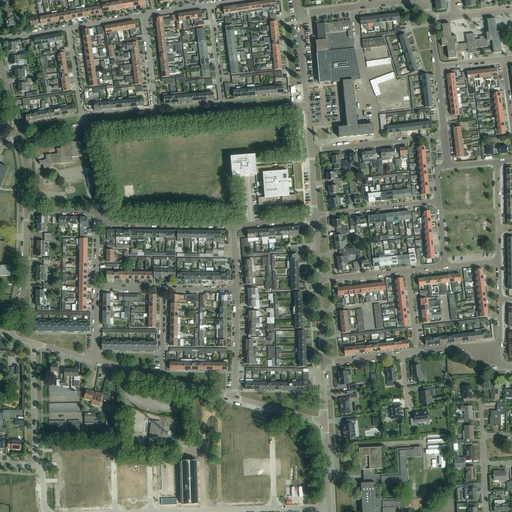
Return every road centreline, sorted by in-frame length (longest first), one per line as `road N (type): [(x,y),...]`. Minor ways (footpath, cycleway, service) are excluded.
road 1 (residential): [(232,225),(107,223),(97,214)]
road 2 (residential): [(379,142),(354,7)]
road 3 (unclassified): [(11,338),(24,283),(26,210)]
road 4 (residential): [(315,215),(438,201)]
